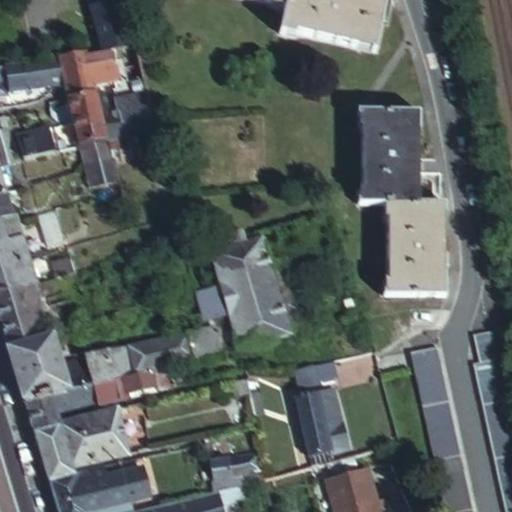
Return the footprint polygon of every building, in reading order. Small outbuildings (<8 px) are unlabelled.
[(127,45),(133,44),(120,0),(119,0),(95,6),(108,49),(118,47),(127,45)] [(291,40),(371,53),(379,0),(198,0),(268,10),(267,14),(280,16),(276,41),(291,43),(291,40)] [(118,82),(119,87),(144,80),(133,44),(127,45),(129,57),(120,58),(118,47),(108,49),(118,82)] [(118,82),(108,49),(44,61),(48,87),(66,83),(70,99),(96,92),(95,88),(118,82)] [(48,87),(44,61),(23,65),(0,69),(0,81),(7,80),(10,95),(40,89),(48,87)] [(117,102),(119,112),(121,117),(127,137),(153,131),(159,130),(144,80),(119,87),(112,88),(117,102)] [(121,117),(119,112),(117,102),(100,105),(96,92),(70,99),(76,122),(102,115),(104,121),(121,117)] [(382,204),(421,203),(419,110),(355,111),(356,125),(361,125),(363,189),(357,190),(358,204),(382,204)] [(109,141),(127,137),(121,117),(104,121),(102,115),(76,122),(83,148),(109,141)] [(0,118),(3,130),(14,127),(11,117),(0,118)] [(0,168),(1,168),(23,162),(14,127),(3,130),(0,130),(0,168)] [(26,162),(55,155),(49,131),(20,139),(26,162)] [(83,148),(88,165),(114,159),(109,141),(83,148)] [(94,188),(117,182),(120,181),(114,159),(88,165),(94,188)] [(0,192),(0,221),(16,218),(8,191),(0,192)] [(446,202),(443,202),(421,203),(382,204),(382,220),(388,219),(389,280),(384,280),(384,294),(448,293),(446,210),(446,202)] [(37,212),(46,244),(66,238),(57,209),(57,207),(37,212)] [(0,269),(29,261),(23,239),(14,241),(10,226),(1,228),(0,222),(0,269)] [(71,255),(68,243),(66,238),(46,244),(50,255),(51,260),(71,255)] [(9,348),(26,404),(95,386),(137,375),(170,367),(241,348),(257,344),(267,341),(292,335),(266,242),(215,256),(223,285),(206,290),(215,321),(228,317),(230,323),(130,350),(110,350),(65,362),(62,355),(55,357),(50,339),(61,340),(78,335),(76,328),(74,321),(47,329),(49,336),(9,348)] [(144,256),(143,252),(142,250),(136,252),(138,258),(144,256)] [(56,278),(69,274),(76,272),(71,255),(51,260),(56,278)] [(194,271),(189,255),(168,261),(176,287),(184,285),(194,271)] [(0,269),(0,294),(33,285),(36,284),(29,261),(0,269)] [(56,278),(53,279),(57,294),(73,290),(69,274),(56,278)] [(0,319),(1,323),(9,348),(49,336),(47,329),(74,321),(68,300),(40,307),(33,285),(0,294),(0,319)] [(363,330),(360,317),(314,329),(321,356),(345,353),(371,346),(366,329),(363,330)] [(505,499),(507,511),(511,511),(511,405),(502,357),(507,355),(502,329),(500,330),(474,336),(479,362),(475,363),(505,499)] [(267,341),(257,344),(258,350),(269,347),(267,341)] [(445,511),(474,511),(441,349),(438,350),(412,355),(445,511)] [(242,371),(245,371),(241,353),(228,356),(234,374),(242,371)] [(335,362),(298,372),(302,389),(340,379),(335,362)] [(95,386),(101,407),(176,388),(175,384),(190,380),(187,367),(172,371),(170,367),(137,375),(95,386)] [(239,409),(251,406),(245,380),(222,386),(225,398),(236,396),(239,409)] [(26,404),(35,434),(60,428),(58,418),(101,407),(95,386),(26,404)] [(297,399),(313,458),(334,452),(334,455),(352,450),(345,423),(341,424),(337,409),(336,408),(331,390),(297,399)] [(82,422),(92,464),(129,455),(118,413),(103,417),(82,422)] [(35,434),(49,482),(75,476),(73,468),(92,464),(82,422),(60,428),(35,434)] [(240,487),(260,482),(257,472),(264,470),(260,456),(213,469),(219,493),(240,487)] [(79,476),(85,501),(108,494),(104,479),(102,470),(79,476)] [(108,494),(112,508),(113,511),(130,511),(128,504),(145,499),(137,470),(104,479),(108,494)] [(380,511),(369,471),(326,482),(334,511),(380,511)] [(49,482),(57,508),(85,501),(79,476),(75,476),(49,482)] [(57,508),(58,511),(113,511),(112,508),(108,494),(85,501),(57,508)] [(220,511),(215,494),(190,500),(143,511),(220,511)]
